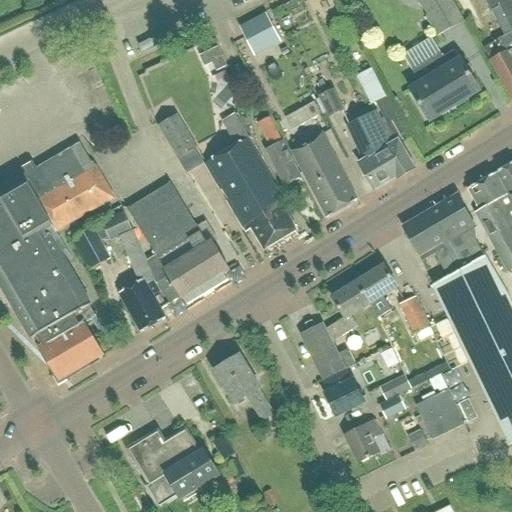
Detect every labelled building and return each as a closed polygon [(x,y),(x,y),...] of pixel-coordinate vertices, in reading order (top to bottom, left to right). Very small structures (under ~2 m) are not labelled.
[(452,0),(437,0),(453,27),(464,21),(452,0)] [(511,0),(486,0),(505,37),(496,42),(483,49),(511,100),(511,0)] [(266,14),(239,28),(254,57),(281,43),(266,14)] [(429,122),(476,92),(479,91),(459,59),(458,60),(453,53),(442,60),(440,56),(413,73),(420,84),(409,91),(429,122)] [(241,90),(253,84),(242,65),(231,71),(241,90)] [(314,99),(327,116),(339,106),(327,89),(314,99)] [(376,103),(394,139),(404,133),(387,98),(376,103)] [(359,164),(375,190),(396,177),(397,179),(415,168),(398,141),(392,144),(376,111),(347,126),(364,161),(359,164)] [(158,127),(178,159),(198,147),(178,115),(158,127)] [(285,186),(301,178),(282,142),(269,119),(259,124),(271,148),(266,151),(285,186)] [(292,153),(328,218),(359,201),(322,134),(292,152),(292,153)] [(244,229),(250,225),(264,250),(297,231),(280,202),(286,199),(251,137),(207,162),(244,229)] [(60,377),(65,379),(104,356),(85,324),(96,318),(90,307),(91,306),(50,238),(57,233),(56,232),(110,201),(91,167),(90,168),(78,148),(36,172),(35,169),(23,176),(23,177),(0,190),(0,279),(36,340),(38,339),(44,349),(60,377)] [(511,164),(500,172),(511,194),(511,196),(505,200),(511,212),(511,164)] [(509,272),(511,269),(511,229),(496,202),(504,198),(505,200),(511,196),(511,194),(500,172),(468,189),(480,210),(475,213),(509,272)] [(229,269),(213,243),(208,245),(170,183),(127,209),(155,254),(145,260),(146,262),(155,280),(154,281),(161,293),(154,297),(160,309),(181,297),(182,298),(229,269)] [(511,432),(511,303),(511,300),(476,241),(475,229),(468,217),(457,196),(404,228),(425,263),(436,257),(448,277),(440,282),(511,432)] [(161,293),(154,281),(155,280),(146,262),(145,260),(137,243),(139,242),(134,230),(132,231),(124,212),(101,223),(102,227),(97,229),(103,241),(108,238),(109,242),(119,238),(124,249),(139,282),(119,294),(141,333),(166,319),(160,309),(154,297),(161,293)] [(73,242),(90,271),(112,258),(94,229),(73,242)] [(280,265),(303,252),(297,242),(274,256),(280,265)] [(399,289),(385,266),(359,282),(372,306),(379,318),(392,311),(384,299),(399,289)] [(355,367),(348,351),(337,356),(331,344),(358,330),(352,319),(372,306),(359,282),(332,299),(345,319),(325,332),(322,326),(303,335),(326,383),(348,372),(347,371),(355,367)] [(431,328),(417,297),(400,306),(415,336),(431,328)] [(261,389),(240,355),(214,371),(214,372),(234,405),(248,397),(263,422),(274,416),(259,390),(261,389)] [(337,417),(367,402),(355,378),(352,380),(348,372),(326,383),(331,393),(326,395),(337,417)] [(380,388),(386,401),(412,388),(405,376),(380,388)] [(433,441),(434,440),(465,425),(448,391),(416,406),(433,441)] [(406,410),(399,396),(387,402),(379,405),(386,420),(406,410)] [(468,423),(477,419),(468,400),(459,404),(468,423)] [(345,436),(346,436),(360,464),(382,454),(375,440),(383,436),(376,421),(345,436)] [(415,452),(428,445),(421,430),(408,437),(415,452)] [(236,455),(237,454),(226,436),(213,444),(225,462),(227,465),(226,465),(229,470),(219,476),(204,451),(199,454),(186,432),(164,445),(158,434),(148,440),(146,438),(127,450),(148,484),(144,486),(159,510),(180,498),(181,499),(210,482),(216,491),(234,481),(247,475),(239,459),(238,460),(236,455)] [(271,508),(278,505),(271,490),(264,493),(271,508)]
